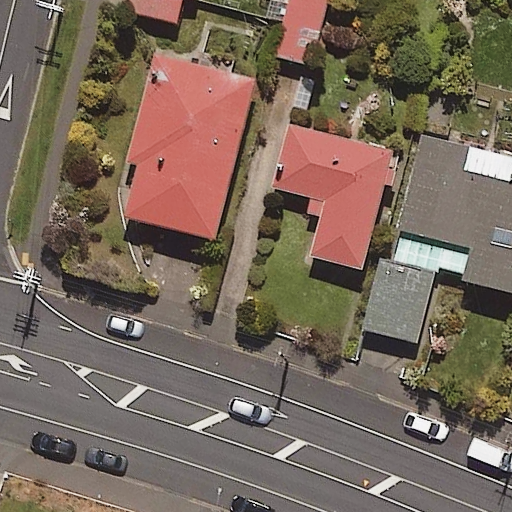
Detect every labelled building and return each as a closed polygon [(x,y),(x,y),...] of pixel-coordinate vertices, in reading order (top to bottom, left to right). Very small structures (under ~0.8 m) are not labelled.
[(126,0),(125,5),(175,19),(180,0),(126,0)] [(325,0),(257,0),(254,18),(284,24),(278,54),(313,61),(325,0)] [(252,76),(153,51),(127,154),(135,156),(121,211),(213,234),(252,76)] [(291,121),(274,183),(310,193),(306,207),(320,211),(309,251),(359,264),(391,149),(291,121)] [(381,255),(364,325),(415,338),(433,266),(511,286),(511,285),(511,179),(506,179),(511,155),(511,153),(420,131),(389,257),(381,255)]
